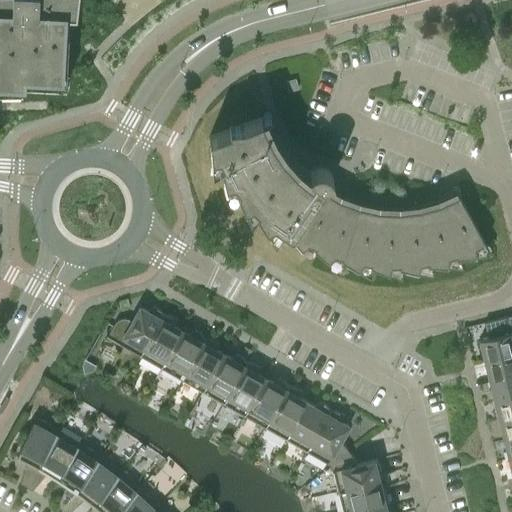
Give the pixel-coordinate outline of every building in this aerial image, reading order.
[(65,77),(69,0),(0,0),(0,87),(0,81),(43,83),(44,76),(65,77)] [(288,91),(298,88),(295,79),(285,81),(288,91)] [(325,184),(333,178),(332,176),(332,174),(331,173),(329,171),(328,170),(326,169),(324,168),(322,167),(321,167),(319,167),(317,167),(315,168),(313,169),(311,170),(310,171),(309,173),(299,165),(286,150),(275,134),(266,115),(209,136),(212,169),(221,164),(229,195),(238,189),(250,218),(257,210),(274,237),(282,226),(290,232),(289,233),(311,259),(316,250),(340,270),(343,260),(371,276),(372,266),(402,278),(402,267),(432,274),(430,263),(462,266),(459,256),(490,253),(458,194),(438,203),(418,209),(398,211),(378,210),(357,205),(338,198),(322,188),(325,184)] [(107,336),(140,355),(164,313),(157,307),(152,312),(140,305),(131,320),(127,318),(123,318),(118,319),(115,322),(107,336)] [(140,355),(160,367),(182,329),(171,323),(172,315),(164,313),(140,355)] [(479,339),(484,360),(511,352),(511,336),(511,335),(511,334),(511,314),(484,322),(488,337),(479,339)] [(194,336),(182,329),(160,367),(181,379),(205,337),(199,331),(194,336)] [(181,379),(202,391),(224,353),(212,347),(214,339),(205,337),(181,379)] [(511,352),(484,360),(489,380),(511,373),(511,352)] [(202,391),(223,402),(247,361),(240,354),(235,360),(224,353),(202,391)] [(95,365),(84,359),(82,364),(84,372),(93,370),(95,365)] [(223,402),(244,414),(265,377),(254,370),(256,363),(247,361),(223,402)] [(511,373),(489,380),(494,400),(511,394),(511,373)] [(277,383),(265,377),(244,414),(265,426),(288,385),(282,378),(277,383)] [(265,426),(285,438),(307,401),(295,394),(297,387),(288,385),(265,426)] [(511,394),(494,400),(498,419),(511,415),(511,394)] [(285,438),(306,450),(330,409),(324,402),(318,407),(307,401),(285,438)] [(339,411),(330,409),(306,450),(328,462),(330,465),(349,451),(344,445),(342,443),(340,441),(349,425),(337,418),(339,411)] [(511,415),(498,419),(503,439),(511,437),(511,415)] [(26,485),(58,429),(36,417),(17,455),(27,460),(20,482),(26,485)] [(58,429),(26,485),(32,489),(47,471),(57,478),(80,442),(58,429)] [(511,437),(503,439),(508,459),(511,457),(511,437)] [(80,442),(57,478),(66,484),(57,505),(62,509),(100,456),(80,442)] [(332,469),(338,491),(382,480),(377,458),(356,463),(355,460),(354,457),(349,451),(330,465),(333,469),(332,469)] [(100,456),(62,509),(66,511),(68,511),(85,497),(94,504),(120,471),(100,456)] [(120,471),(94,504),(103,511),(102,511),(117,511),(139,487),(120,471)] [(387,500),(382,480),(338,491),(343,511),(387,500)] [(139,487),(117,511),(149,511),(158,504),(139,487)] [(343,511),(342,511),(390,511),(387,500),(343,511)]
